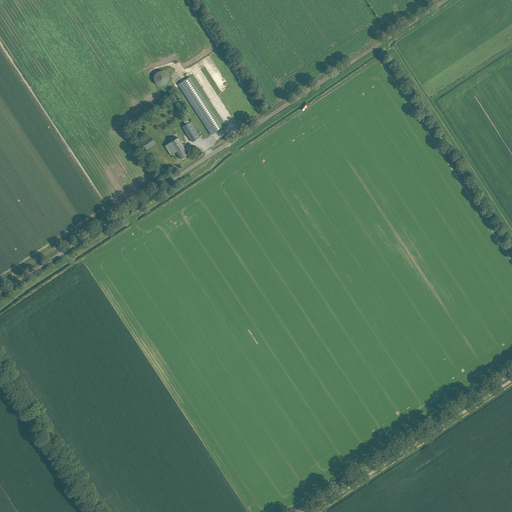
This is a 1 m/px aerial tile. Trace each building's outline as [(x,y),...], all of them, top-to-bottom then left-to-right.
[(167,74),(165,72),(163,71),(160,71),(158,71),(156,73),(155,75),(154,77),(154,80),(154,82),(156,84),(158,85),(160,86),(163,86),(165,85),(167,83),(168,81),(169,79),(168,76),(167,74)] [(178,84),(211,135),(222,128),(189,77),(178,84)] [(200,137),(190,122),(187,117),(184,118),(184,119),(183,120),(186,125),(182,127),(192,142),(200,137)] [(138,139),(145,150),(155,143),(148,133),(138,139)] [(188,154),(186,150),(177,137),(164,145),(171,155),(176,152),(180,159),(188,154)]
